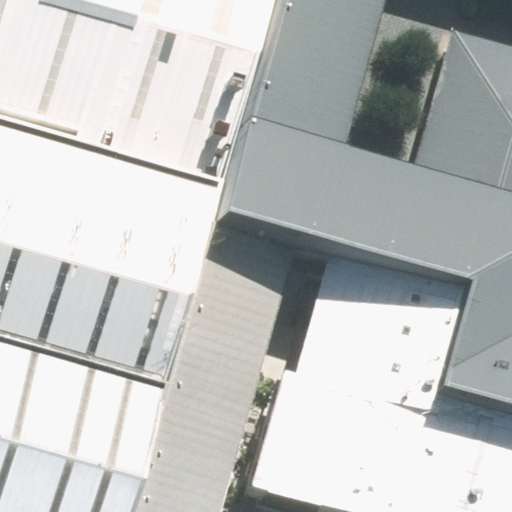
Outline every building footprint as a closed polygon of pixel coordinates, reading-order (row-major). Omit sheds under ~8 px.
[(229,0),(0,0),(0,129),(179,179),(229,0)] [(511,0),(229,0),(179,179),(166,221),(165,242),(278,271),(315,279),(278,406),(511,470),(511,0)] [(166,221),(179,179),(0,129),(0,314),(135,353),(165,242),(166,221)] [(214,511),(278,271),(165,242),(135,353),(94,511),(214,511)] [(0,511),(94,511),(135,353),(0,314),(0,511)] [(511,511),(511,470),(278,406),(251,506),(272,511),(511,511)]
